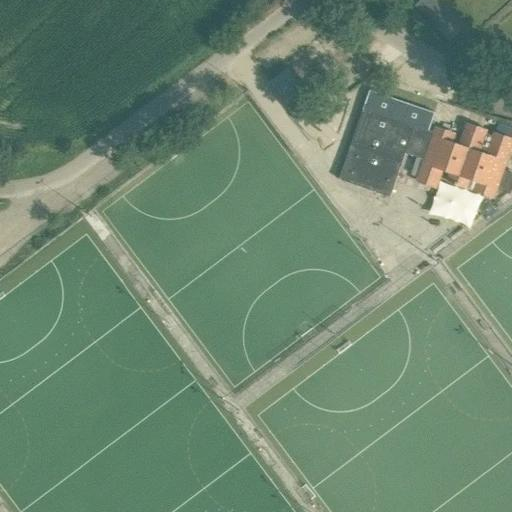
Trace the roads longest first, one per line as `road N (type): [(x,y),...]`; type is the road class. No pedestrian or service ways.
road 1 (unclassified): [(308,0),(68,171),(0,191)]
road 2 (unclassified): [(511,92),(412,51),(341,0)]
